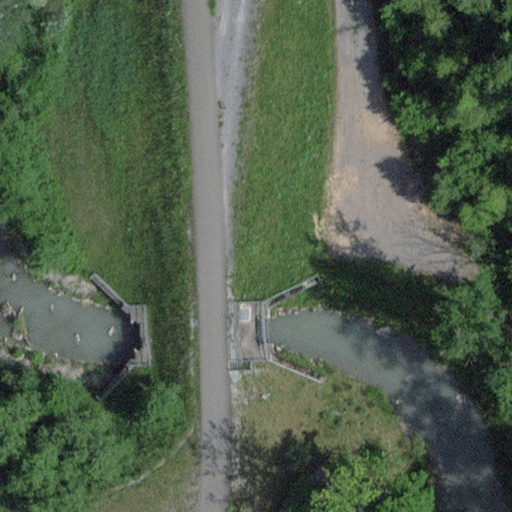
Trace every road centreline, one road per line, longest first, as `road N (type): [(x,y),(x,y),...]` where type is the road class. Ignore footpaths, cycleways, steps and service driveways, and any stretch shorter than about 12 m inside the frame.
road 1 (track): [(225,511),(224,304),(206,0)]
road 2 (track): [(217,169),(244,0)]
